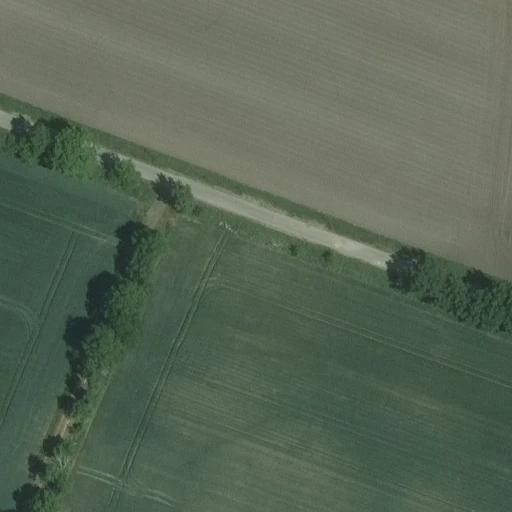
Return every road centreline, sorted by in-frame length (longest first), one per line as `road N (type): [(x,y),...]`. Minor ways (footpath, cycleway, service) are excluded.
road 1 (unclassified): [(0,123),(511,307)]
road 2 (track): [(173,185),(35,511)]
